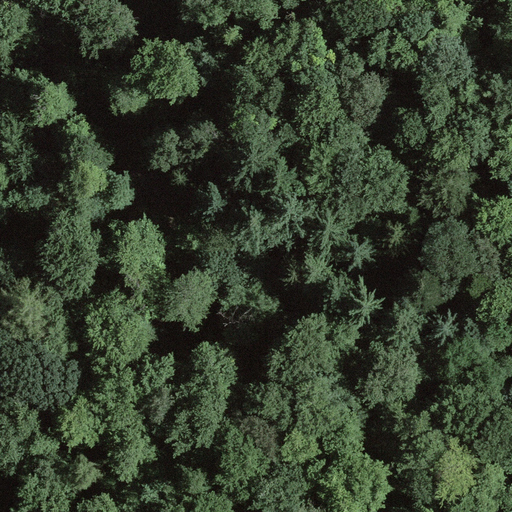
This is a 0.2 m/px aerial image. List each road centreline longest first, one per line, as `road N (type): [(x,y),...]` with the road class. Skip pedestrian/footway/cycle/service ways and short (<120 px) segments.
road 1 (track): [(136,183),(181,223),(186,264),(168,320),(31,511)]
road 2 (track): [(136,183),(346,72),(423,0)]
road 3 (track): [(0,245),(68,206),(136,183)]
